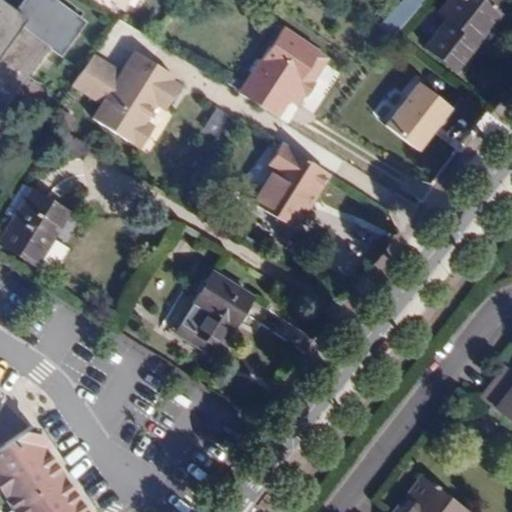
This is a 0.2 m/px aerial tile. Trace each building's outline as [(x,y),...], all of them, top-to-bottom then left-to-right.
[(13,8),(1,0),(0,0),(0,12),(20,28),(27,18),(13,8)] [(20,28),(49,49),(57,56),(81,24),(49,0),(19,0),(13,8),(27,18),(20,28)] [(404,25),(422,4),(416,0),(408,0),(394,17),(404,25)] [(456,71),(503,14),(501,13),(508,3),(504,0),(446,0),(437,11),(446,20),(425,46),(456,71)] [(0,115),(49,49),(20,28),(0,12),(0,115)] [(401,27),(392,19),(384,27),(394,35),(401,27)] [(296,84),(316,55),(282,31),(262,61),(296,84)] [(178,78),(139,53),(123,76),(94,55),(73,86),(102,106),(92,120),(139,152),(154,131),(145,125),(157,108),(165,114),(182,91),(173,85),(178,78)] [(90,149),(66,134),(58,145),(82,160),(90,149)] [(330,173),(281,143),(268,164),(275,168),(254,202),(296,228),(330,173)] [(0,243),(36,265),(67,213),(31,190),(0,242),(0,243)] [(189,257),(197,242),(189,237),(188,233),(181,229),(164,255),(174,261),(181,252),(189,257)] [(233,332),(255,297),(213,270),(175,330),(211,353),(228,328),(233,332)] [(214,363),(233,332),(228,328),(211,353),(175,330),(171,336),(214,363)] [(511,371),(506,366),(498,376),(511,386),(511,371)] [(511,386),(498,376),(481,397),(511,421),(511,386)] [(11,424),(0,409),(0,450),(21,437),(11,424)] [(48,453),(33,430),(21,437),(33,456),(39,451),(43,456),(46,455),(48,453)] [(82,511),(46,455),(43,456),(39,451),(33,456),(21,437),(0,450),(0,497),(9,511),(82,511)] [(463,511),(421,478),(407,496),(415,502),(406,511),(463,511)] [(406,511),(415,502),(407,496),(394,511),(406,511)] [(9,511),(0,497),(0,511),(9,511)]
